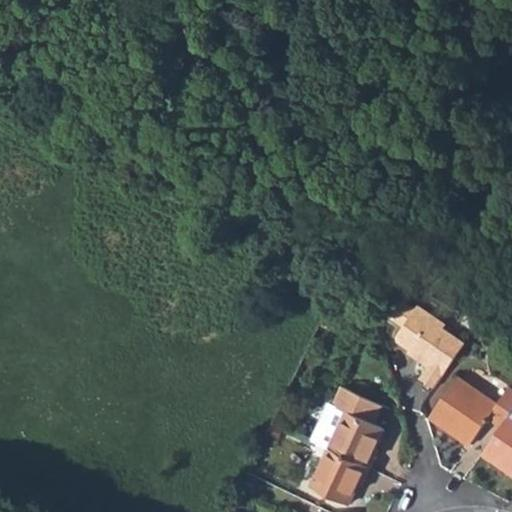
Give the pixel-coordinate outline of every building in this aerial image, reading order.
[(436,386),(468,339),(450,326),(452,321),(423,300),(420,305),(407,296),(393,315),(408,325),(398,337),(432,364),(423,376),(436,386)] [(498,403),(483,392),(459,376),(431,417),(470,444),(489,417),(501,426),(510,412),(511,409),(511,389),(509,388),(506,391),(498,403)] [(492,380),(483,392),(498,403),(506,391),(492,380)] [(346,411),(329,449),(369,469),(377,451),(374,449),(384,429),(374,424),(383,405),(344,387),(335,405),(346,411)] [(331,404),(313,442),(329,449),(346,411),(335,405),(331,404)] [(501,426),(482,453),(511,474),(511,409),(510,412),(501,426)] [(274,423),(270,430),(280,434),(283,427),(274,423)] [(369,469),(329,449),(311,487),(346,504),(355,485),(360,487),(369,469)]
